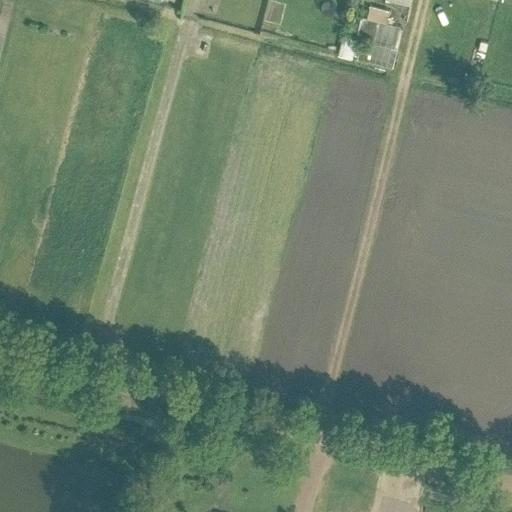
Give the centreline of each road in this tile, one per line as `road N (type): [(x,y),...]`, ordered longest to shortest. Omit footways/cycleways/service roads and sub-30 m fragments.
road 1 (unclassified): [(511,483),(0,352)]
road 2 (track): [(324,435),(324,406),(424,0)]
